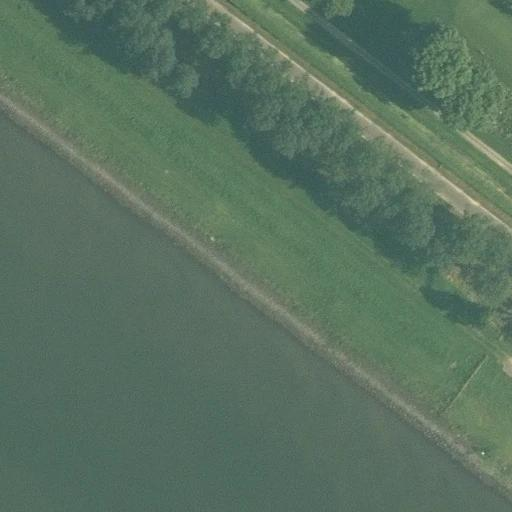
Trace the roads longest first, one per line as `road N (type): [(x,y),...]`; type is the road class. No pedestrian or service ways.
road 1 (unclassified): [(511,246),(191,0)]
road 2 (track): [(290,0),(511,172)]
